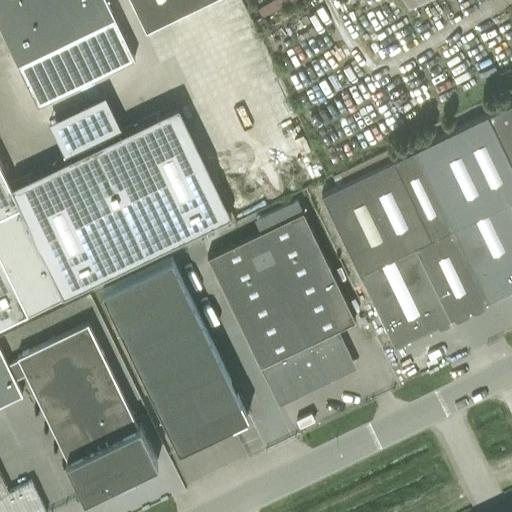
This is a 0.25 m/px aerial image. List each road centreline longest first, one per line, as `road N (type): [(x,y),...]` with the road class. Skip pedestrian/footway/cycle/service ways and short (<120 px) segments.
road 1 (unclassified): [(219,511),(511,370)]
road 2 (unknown): [(297,473),(194,242)]
road 3 (unknown): [(7,105),(27,142),(130,94),(149,62),(145,42)]
road 4 (unknown): [(336,0),(361,41),(389,55),(491,0)]
road 5 (unknown): [(163,0),(247,158)]
road 6 (unknown): [(7,105),(145,42)]
